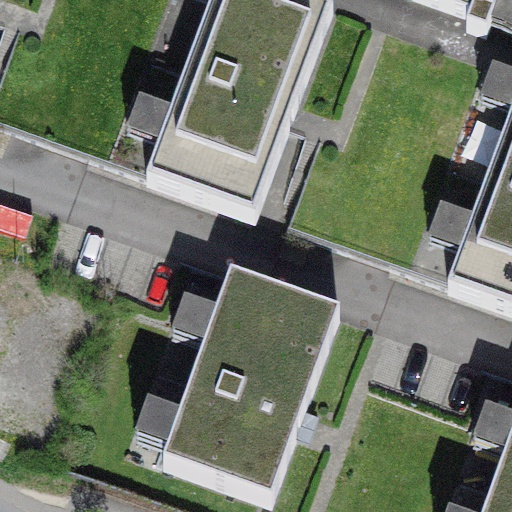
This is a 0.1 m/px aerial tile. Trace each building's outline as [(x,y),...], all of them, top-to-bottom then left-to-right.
[(251,228),(333,10),(305,0),(196,0),(213,6),(171,120),(139,108),(126,142),(159,154),(146,189),(251,228)] [(511,36),(511,0),(404,0),(405,1),(459,21),(456,30),(479,39),(484,26),(511,36)] [(511,324),(511,75),(497,70),(484,106),(511,116),(511,123),(472,231),(440,219),(427,253),(460,265),(447,300),(511,324)] [(251,511),(264,511),(336,327),(228,285),(212,326),(181,314),(168,347),(200,359),(173,429),(144,418),(131,453),(163,465),(159,476),(251,511)] [(511,511),(511,430),(487,421),(475,455),(506,467),(488,511),(511,511)]
